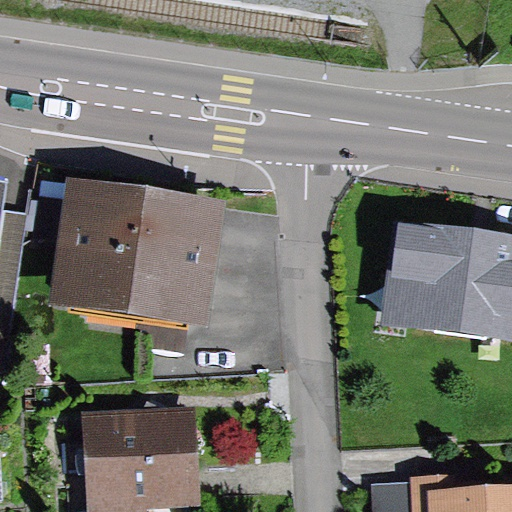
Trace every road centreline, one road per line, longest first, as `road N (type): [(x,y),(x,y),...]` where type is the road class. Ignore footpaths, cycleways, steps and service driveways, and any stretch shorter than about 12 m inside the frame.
road 1 (residential): [(301,145),(320,511)]
road 2 (tertiary): [(0,106),(301,145)]
road 3 (tertiary): [(287,104),(0,63)]
road 4 (tertiary): [(407,135),(287,104)]
